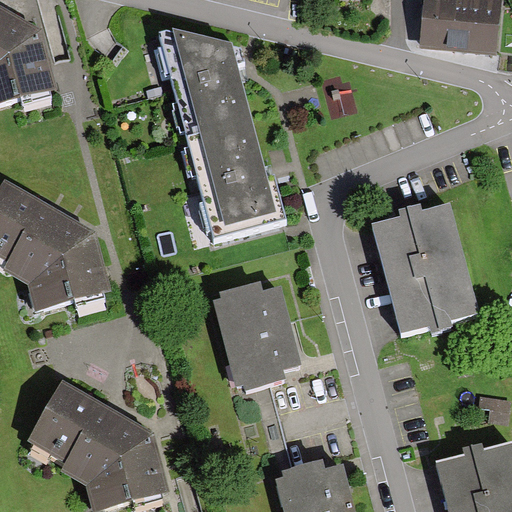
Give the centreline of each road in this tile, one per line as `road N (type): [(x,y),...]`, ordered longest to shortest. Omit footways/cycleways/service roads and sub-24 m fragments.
road 1 (residential): [(511,118),(434,148),(330,206),(327,220),(399,511)]
road 2 (residential): [(173,0),(487,81),(511,114)]
